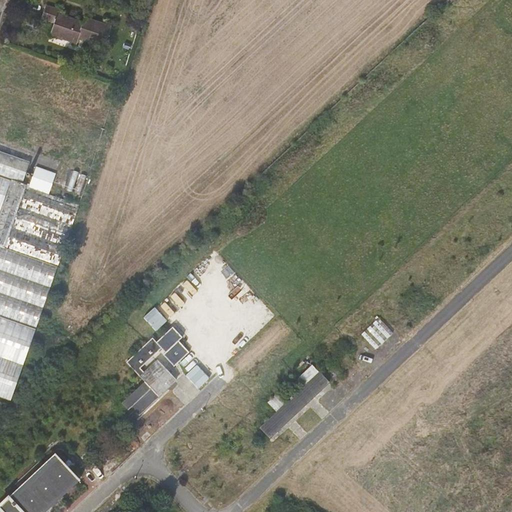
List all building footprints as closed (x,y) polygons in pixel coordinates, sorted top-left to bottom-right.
[(105,47),(111,27),(84,18),(82,22),(58,14),(59,10),(46,6),(41,19),(55,24),(51,35),(78,44),(79,38),(105,47)] [(0,319),(36,332),(81,205),(50,194),(57,174),(36,166),(30,185),(27,184),(27,186),(22,184),(30,162),(0,151),(0,319)] [(0,397),(12,402),(36,332),(0,319),(0,397)] [(145,383),(123,404),(137,419),(177,381),(169,372),(189,353),(178,342),(182,338),(173,328),(157,343),(153,338),(126,363),(145,383)] [(277,413),(260,429),(271,440),(331,383),(314,365),(300,378),(306,385),(287,404),(278,394),(268,403),(277,413)] [(57,455),(0,507),(0,511),(50,511),(82,483),(57,455)]
